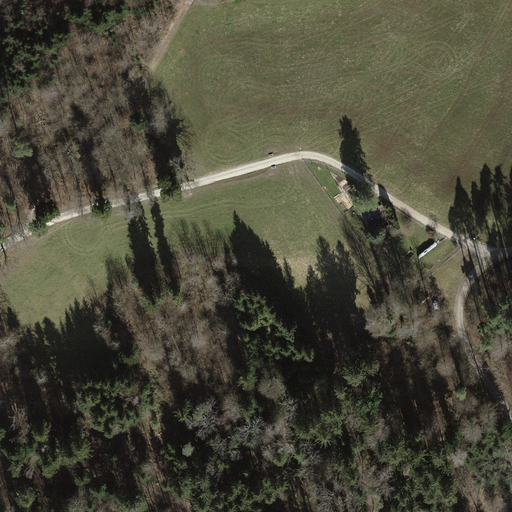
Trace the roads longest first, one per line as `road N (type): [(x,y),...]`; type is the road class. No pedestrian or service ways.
road 1 (track): [(0,245),(50,222),(310,157),(345,169),(490,258),(511,253)]
road 2 (track): [(190,0),(138,92),(49,179),(18,237)]
road 3 (track): [(490,258),(466,291),(461,315),(466,347),(511,414)]
